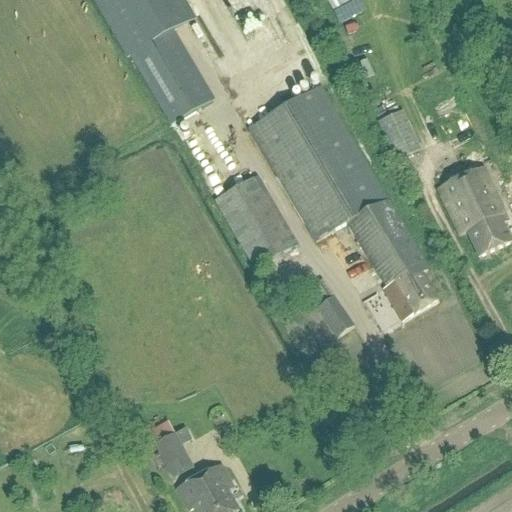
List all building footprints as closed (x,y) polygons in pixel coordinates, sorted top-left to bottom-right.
[(170,0),(94,0),(130,60),(173,35),(187,27),(170,0)] [(214,105),(173,35),(130,60),(171,130),(214,105)] [(427,84),(466,167),(478,161),(491,155),(452,72),(427,84)] [(402,326),(438,305),(421,277),(428,273),(320,91),(249,133),(315,246),(347,227),(387,290),(383,293),(402,326)] [(191,148),(210,182),(242,165),(223,131),(191,148)] [(422,153),(417,144),(392,156),(396,165),(422,153)] [(479,262),(511,246),(503,227),(508,225),(483,172),(438,193),(460,239),(467,236),(479,262)] [(255,275),(298,249),(258,180),(214,206),(255,275)] [(336,343),(354,330),(334,300),(323,284),(305,296),(316,312),(315,312),(336,343)] [(148,435),(162,463),(148,470),(159,490),(195,471),(169,424),(148,435)] [(237,511),(224,487),(230,484),(221,469),(177,493),(186,511),(237,511)]
